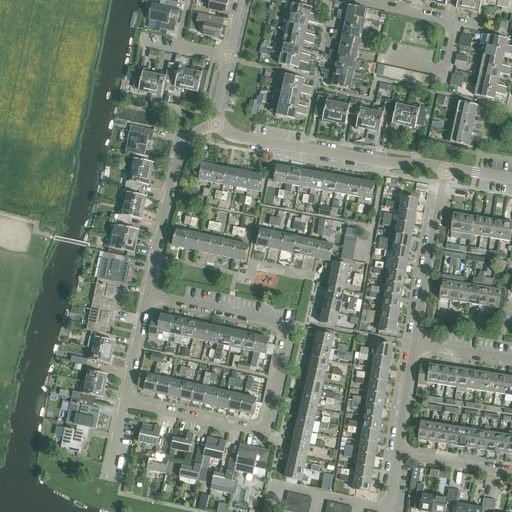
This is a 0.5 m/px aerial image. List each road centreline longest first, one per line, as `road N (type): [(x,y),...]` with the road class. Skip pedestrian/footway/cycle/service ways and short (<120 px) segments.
road 1 (residential): [(149,294),(290,323),(259,432),(126,401)]
road 2 (residential): [(445,166),(233,137),(215,116)]
road 3 (residential): [(149,294),(179,150),(215,116)]
road 4 (residential): [(414,343),(445,166)]
